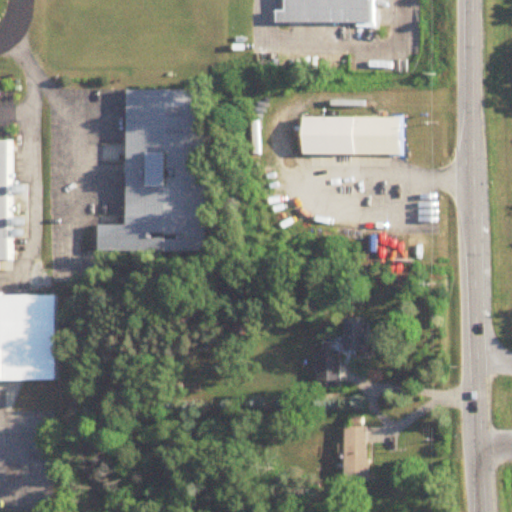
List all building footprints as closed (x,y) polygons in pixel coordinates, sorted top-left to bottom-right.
[(281,0),(282,5),(271,4),(271,20),(371,20),(371,0),(281,0)] [(91,246),(89,219),(126,218),(129,84),(202,84),(203,247),(91,246)] [(303,113),(305,151),(402,151),(403,114),(303,113)] [(0,257),(0,136),(9,136),(9,257),(0,257)] [(0,290),(51,290),(53,373),(0,374),(0,290)] [(371,322),(346,320),(345,352),(369,353),(371,322)] [(322,351),(317,351),(317,382),(340,382),(340,344),(322,344),(322,351)] [(345,425),(345,486),(369,486),(369,427),(362,427),(362,425),(345,425)]
